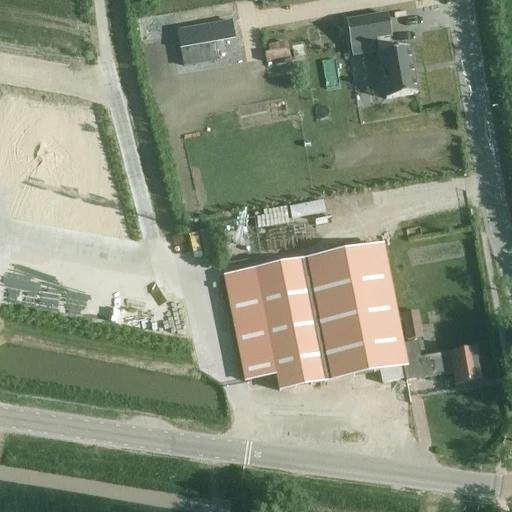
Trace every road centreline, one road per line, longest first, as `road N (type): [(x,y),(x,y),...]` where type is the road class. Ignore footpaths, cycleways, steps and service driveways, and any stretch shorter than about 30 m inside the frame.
road 1 (unclassified): [(511,282),(456,0)]
road 2 (tertiary): [(511,489),(229,451)]
road 3 (tertiary): [(0,418),(229,451)]
